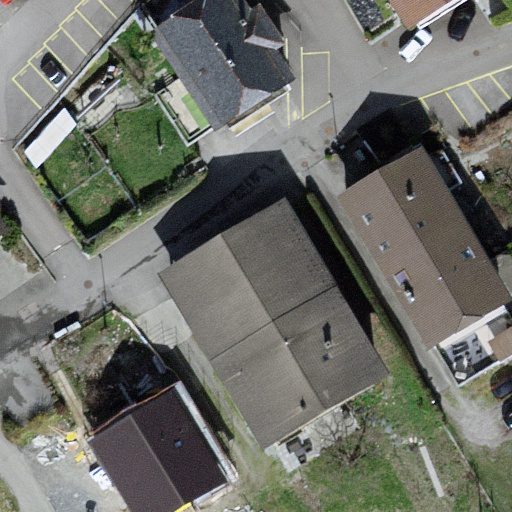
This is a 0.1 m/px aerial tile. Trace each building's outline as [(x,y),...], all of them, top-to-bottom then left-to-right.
[(256,0),(246,0),(179,48),(252,150),(326,97),(256,0)] [(398,0),(425,41),(489,0),(398,0)] [(359,194),(452,354),(511,326),(511,287),(438,155),(359,194)] [(292,215),(180,285),(291,465),(410,397),(292,215)] [(0,227),(0,263),(16,254),(0,227)] [(190,404),(109,452),(146,511),(217,511),(244,496),(190,404)]
